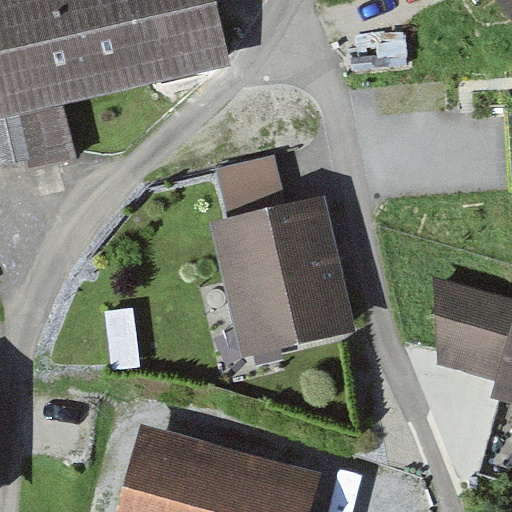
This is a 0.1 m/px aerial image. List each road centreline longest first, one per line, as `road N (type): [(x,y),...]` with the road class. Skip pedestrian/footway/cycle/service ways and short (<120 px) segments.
road 1 (residential): [(8,511),(31,303),(131,171),(254,54),(287,0)]
road 2 (residential): [(303,0),(307,76),(362,210),(373,284),(450,511)]
